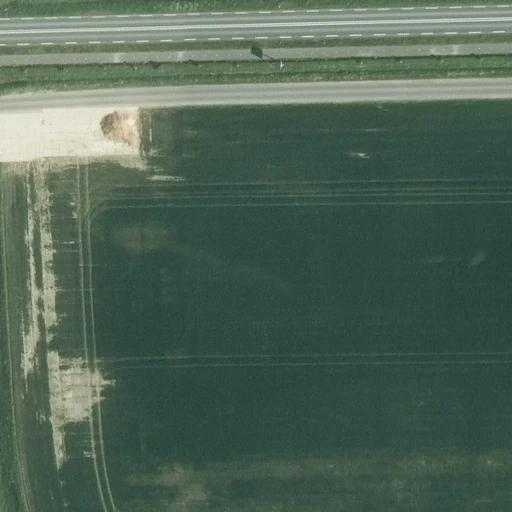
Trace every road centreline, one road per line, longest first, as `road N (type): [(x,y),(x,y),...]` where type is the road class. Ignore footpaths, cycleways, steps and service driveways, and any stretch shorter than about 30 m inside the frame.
road 1 (unclassified): [(0,107),(511,90)]
road 2 (primary): [(0,32),(511,18)]
